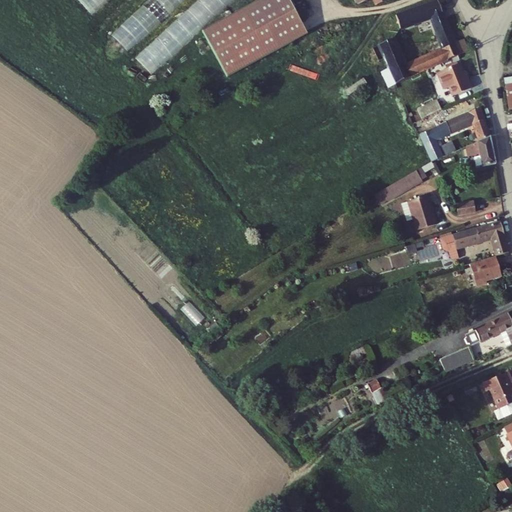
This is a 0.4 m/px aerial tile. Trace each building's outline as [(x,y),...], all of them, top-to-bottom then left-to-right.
[(93,14),(106,0),(79,0),(79,1),(93,14)] [(148,0),(110,33),(126,51),(185,0),(148,0)] [(209,0),(200,0),(135,55),(150,73),(199,32),(193,26),(216,7),(209,0)] [(265,0),(201,35),(225,79),(305,35),(285,0),(265,0)] [(453,43),(435,2),(394,17),(399,30),(428,20),(440,49),(402,66),(391,38),(375,45),(386,71),(392,87),(463,54),(457,42),(453,43)] [(458,65),(437,75),(442,91),(448,89),(452,98),(471,89),(464,71),(461,73),(458,65)] [(392,87),(386,71),(379,74),(386,89),(392,87)] [(421,105),(425,116),(445,107),(440,97),(421,105)] [(487,140),(478,110),(444,124),(449,136),(471,127),(475,143),(487,140)] [(432,163),(441,157),(430,133),(417,139),(429,165),(432,163)] [(479,169),(493,166),(487,140),(475,143),(468,145),(461,148),(463,156),(476,151),(479,169)] [(408,174),(413,185),(420,182),(418,177),(434,170),(432,163),(429,165),(408,174)] [(373,189),(377,200),(413,185),(408,174),(373,189)] [(427,196),(401,203),(404,213),(411,211),(413,219),(417,230),(436,224),(427,196)] [(474,202),(457,205),(459,216),(476,213),(474,202)] [(411,211),(404,213),(406,221),(413,219),(411,211)] [(507,253),(506,249),(498,222),(447,238),(451,250),(487,239),(493,257),(507,253)] [(435,242),(447,238),(446,234),(434,238),(435,242)] [(451,250),(447,238),(435,242),(439,252),(442,254),(444,253),(446,260),(449,262),(454,260),(451,250)] [(421,242),(406,247),(408,252),(423,248),(421,242)] [(497,274),(492,257),(466,265),(473,288),(484,285),(483,282),(482,279),(497,274)] [(482,279),(483,282),(498,277),(497,274),(482,279)] [(504,348),(510,345),(511,344),(511,327),(511,328),(505,312),(464,333),(465,335),(463,338),(465,343),(469,343),(470,345),(497,333),(504,348)] [(466,345),(453,350),(460,367),(473,361),(466,345)] [(506,375),(481,387),(484,394),(489,392),(498,411),(511,404),(511,396),(506,383),(509,382),(506,375)] [(375,382),(366,386),(371,396),(380,391),(375,382)]
